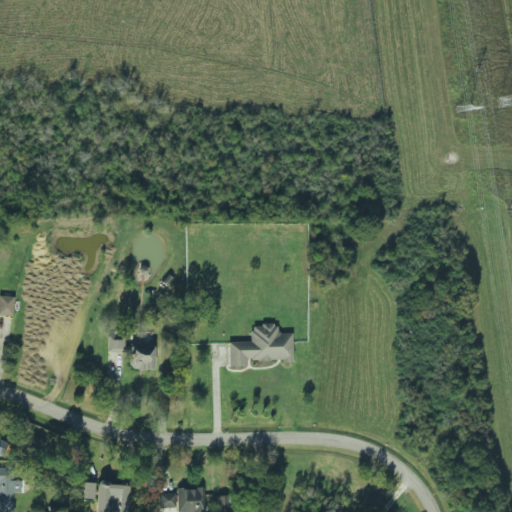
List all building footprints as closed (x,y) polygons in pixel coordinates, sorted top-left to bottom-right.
[(0,315),(12,316),(13,296),(0,295),(0,315)] [(227,342),(227,366),(246,366),(246,361),(292,361),(291,332),(277,332),(277,325),(250,325),(250,342),(227,342)] [(107,352),(123,352),(123,335),(107,336),(107,352)] [(152,369),(152,345),(130,344),(130,369),(152,369)] [(0,510),(12,511),(12,481),(3,481),(3,468),(0,468),(0,510)] [(93,499),(93,482),(77,482),(77,498),(93,499)] [(95,483),(94,511),(126,511),(128,485),(95,483)] [(204,511),(204,488),(175,488),(175,493),(160,493),(160,507),(176,507),(176,511),(204,511)]
